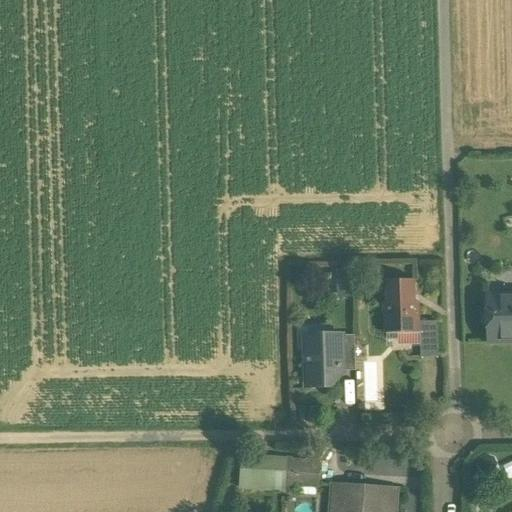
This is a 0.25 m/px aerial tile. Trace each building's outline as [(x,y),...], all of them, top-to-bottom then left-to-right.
[(414,281),(386,282),(387,304),(383,304),(384,334),(420,333),(420,323),(419,303),(415,304),(414,281)] [(511,296),(488,297),(488,310),(486,310),(482,314),(483,323),(487,327),(489,326),(489,343),(511,342),(511,296)] [(437,323),(420,323),(420,333),(421,359),(438,358),(437,323)] [(354,336),(340,337),(340,366),(343,368),(344,372),(356,372),(354,336)] [(340,337),(316,338),(316,349),(305,349),(306,386),(311,385),(312,390),(323,390),(323,385),(332,385),(344,372),(343,368),(340,366),(340,337)] [(287,461),(242,458),(240,489),(285,492),(286,485),(287,461)] [(318,463),(287,461),(286,485),(317,487),(318,463)] [(389,511),(391,492),(338,489),(336,511),(389,511)]
